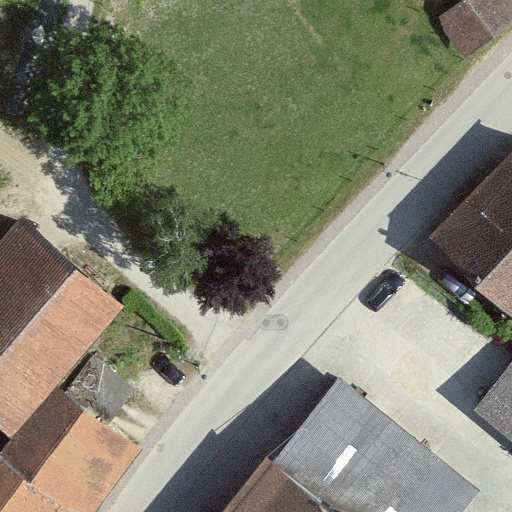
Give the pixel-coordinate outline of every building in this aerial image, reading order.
[(511,0),(470,0),(440,23),(473,65),(511,35),(511,0)] [(511,152),(433,236),(511,309),(511,152)] [(0,511),(57,511),(59,510),(61,511),(99,511),(146,448),(59,385),(130,303),(26,215),(0,245),(0,427),(0,511)] [(511,367),(477,411),(511,439),(511,367)] [(465,511),(484,489),(336,372),(223,511),(465,511)]
